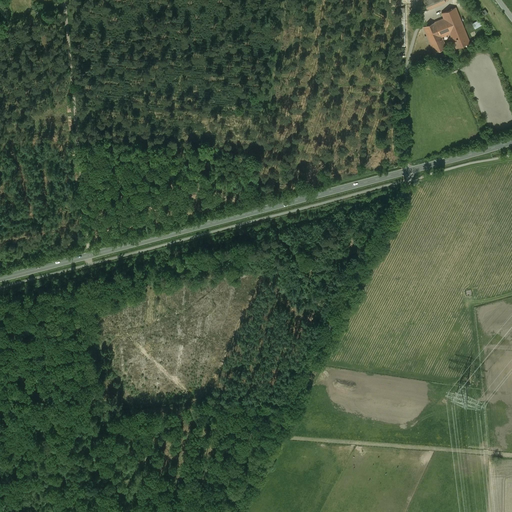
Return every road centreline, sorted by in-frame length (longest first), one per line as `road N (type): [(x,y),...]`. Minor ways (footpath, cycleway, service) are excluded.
road 1 (unclassified): [(230,511),(409,181),(407,171)]
road 2 (secondary): [(407,171),(89,255)]
road 3 (unclassified): [(89,255),(63,0)]
